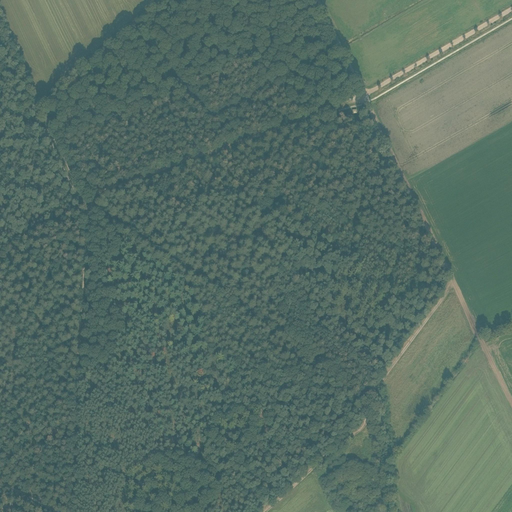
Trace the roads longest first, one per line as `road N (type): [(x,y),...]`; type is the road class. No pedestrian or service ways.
road 1 (track): [(69,511),(88,202)]
road 2 (track): [(264,511),(363,426),(367,397),(453,282)]
road 3 (track): [(453,282),(367,103)]
road 4 (track): [(363,95),(511,10)]
road 5 (track): [(220,148),(363,95)]
road 6 (track): [(87,199),(220,148)]
road 7 (track): [(511,403),(453,282)]
